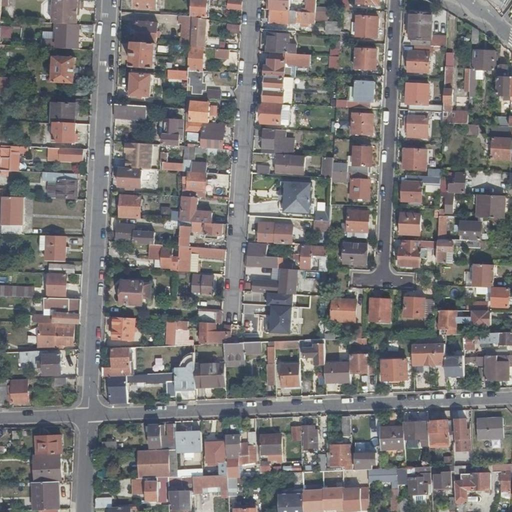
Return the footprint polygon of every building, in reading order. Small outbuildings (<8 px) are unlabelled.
[(58,25),(70,25),(77,25),(78,9),(83,9),(84,1),(76,0),(54,0),(53,24),(58,25)] [(135,0),(134,9),(156,10),(156,0),(135,0)] [(193,0),(192,17),(194,18),(207,18),(208,0),(193,0)] [(243,10),(243,1),(229,0),(228,8),(243,10)] [(316,13),(317,0),(308,0),(308,10),(290,9),(290,0),(267,0),(267,11),(270,11),(316,14),(316,13)] [(343,0),(342,9),(350,10),(351,0),(343,0)] [(316,14),(270,11),(269,23),(299,25),(310,26),(316,26),(316,21),(316,14)] [(328,13),(316,13),(316,14),(316,21),(327,21),(328,22),(328,13)] [(446,47),(446,37),(431,36),(432,14),(411,13),(410,32),(409,38),(409,40),(412,40),(411,46),(414,46),(428,46),(446,47)] [(377,38),(378,17),(357,16),(356,37),(377,38)] [(192,17),(179,17),(179,24),(183,25),(182,46),(190,47),(192,21),(192,17)] [(192,21),(190,47),(204,49),(205,49),(206,22),(192,21)] [(326,35),(340,35),(341,22),(328,22),(327,21),(326,35)] [(134,42),(134,43),(157,45),(159,24),(138,23),(136,43),(134,42)] [(46,48),(79,50),(79,30),(69,29),(70,25),(58,25),(58,35),(66,35),(66,43),(47,42),(46,48)] [(268,44),(267,53),(270,53),(296,55),(297,47),(292,46),(289,46),(289,38),(289,35),(270,34),(269,45),(268,44)] [(134,43),(132,68),(155,70),(157,45),(134,43)] [(190,52),(189,72),(203,73),(204,49),(190,47),(190,52)] [(217,49),(216,58),(228,59),(229,51),(217,49)] [(329,57),(339,58),(339,50),(330,49),(329,57)] [(375,70),(376,50),(356,50),(355,69),(375,70)] [(428,53),(413,52),(409,52),(408,72),(428,73),(429,53),(428,53)] [(495,71),(496,52),(471,52),(470,70),(483,71),(495,71)] [(293,79),(295,79),(296,68),(310,69),(310,56),(296,55),(270,53),(270,61),(269,61),(269,67),(266,67),(265,77),(284,79),(293,79)] [(53,83),(75,84),(76,59),(54,57),(53,83)] [(329,69),(338,69),(339,58),(329,57),(329,69)] [(511,96),(511,81),(511,79),(506,79),(507,66),(498,65),(497,71),(496,95),(506,96),(506,102),(511,102),(511,96)] [(453,68),(445,67),(445,80),(444,106),(443,112),(443,123),(459,124),(468,124),(468,112),(451,112),(453,68)] [(169,70),(168,80),(187,81),(187,71),(169,70)] [(483,71),(470,70),(470,81),(477,81),(483,82),(483,71)] [(203,73),(189,72),(189,79),(194,79),(193,95),(202,96),(202,90),(205,91),(205,86),(202,86),(203,73)] [(152,76),(131,74),(130,96),(151,97),(152,76)] [(0,88),(8,89),(9,78),(0,77),(0,88)] [(284,79),(265,77),(264,90),(283,92),(284,79)] [(293,79),(284,79),(283,92),(284,92),(293,92),(293,79)] [(469,94),(469,97),(477,98),(477,81),(470,81),(469,94)] [(336,108),(371,109),(371,102),(374,102),(375,83),(355,82),(355,101),(337,101),(336,108)] [(409,104),(408,111),(431,112),(443,112),(444,106),(428,105),(429,86),(408,85),(407,104),(409,104)] [(0,96),(10,97),(19,98),(19,89),(8,89),(0,88),(0,96)] [(283,92),(264,90),(263,103),(283,104),(284,92),(283,92)] [(206,99),(221,100),(221,93),(207,92),(206,99)] [(283,104),(292,105),(293,92),(284,92),(283,104)] [(0,108),(9,109),(10,97),(0,96),(0,108)] [(201,99),(188,97),(187,103),(193,103),(192,122),(209,123),(210,104),(200,103),(201,99)] [(51,124),(55,124),(74,126),(76,105),(53,104),(51,124)] [(116,105),(115,119),(146,121),(147,107),(116,105)] [(263,105),(262,124),(289,126),(290,106),(263,105)] [(431,112),(408,111),(408,117),(406,117),(406,126),(408,126),(408,130),(408,137),(427,138),(428,118),(431,118),(431,112)] [(373,135),(373,115),(353,115),(352,134),(373,135)] [(509,127),(510,117),(499,117),(496,117),(495,126),(496,126),(509,127)] [(164,134),(163,146),(166,146),(185,147),(185,145),(180,144),(180,137),(183,137),(184,120),(170,119),(169,134),(164,134)] [(224,126),(186,123),(186,132),(203,133),(202,149),(223,150),(224,126)] [(75,136),(76,126),(74,126),(55,124),(53,142),(78,144),(78,136),(75,136)] [(467,125),(459,124),(459,135),(477,136),(477,125),(467,125)] [(511,160),(511,142),(511,127),(509,127),(496,126),(495,145),(492,145),(492,148),(495,148),(495,160),(511,160)] [(286,140),(286,131),(265,129),(263,155),(278,155),(293,156),(294,141),(286,140)] [(199,143),(200,134),(188,133),(187,142),(199,143)] [(165,171),(184,172),(185,147),(166,146),(166,154),(168,155),(167,163),(165,163),(165,171)] [(0,171),(0,172),(10,172),(11,154),(27,154),(28,148),(0,147),(0,171)] [(185,147),(184,172),(190,172),(207,174),(208,165),(195,164),(193,164),(193,162),(189,162),(189,153),(195,154),(229,156),(229,151),(223,150),(202,149),(185,147)] [(368,174),(371,174),(372,148),(355,147),(354,166),(333,165),(333,170),(333,173),(368,174)] [(83,162),(84,151),(59,150),(59,161),(83,162)] [(404,169),(426,170),(426,151),(405,150),(404,169)] [(293,156),(278,155),(277,173),(304,175),(305,157),(293,156)] [(333,170),(333,165),(334,158),(325,158),(324,169),(333,170)] [(130,168),(120,168),(120,187),(142,188),(142,181),(150,182),(151,170),(138,169),(130,168)] [(324,178),(333,179),(333,173),(333,170),(324,169),(324,178)] [(188,190),(190,190),(194,190),(204,191),(206,191),(207,174),(190,172),(188,188),(188,190)] [(333,173),(333,179),(352,180),(351,198),(370,199),(371,181),(368,180),(368,174),(333,173)] [(56,199),(77,200),(78,176),(75,175),(43,174),(42,182),(57,183),(57,189),(47,189),(47,195),(54,195),(54,194),(57,194),(56,199)] [(455,179),(455,182),(455,184),(449,184),(449,192),(464,193),(465,174),(456,174),(455,179)] [(231,185),(231,176),(212,175),(212,180),(218,184),(231,185)] [(436,177),(406,175),(406,182),(403,182),(402,200),(410,201),(422,202),(423,185),(441,185),(441,183),(441,177),(436,177)] [(285,214),(311,215),(312,185),(286,183),(285,214)] [(455,194),(440,193),(440,197),(446,198),(445,212),(454,213),(455,194)] [(479,218),(504,219),(505,196),(480,195),(479,218)] [(120,217),(140,219),(141,197),(121,196),(120,217)] [(0,224),(0,234),(20,235),(22,198),(3,197),(2,225),(0,224)] [(199,199),(182,198),(181,219),(190,219),(190,223),(212,224),(213,212),(196,211),(197,205),(198,206),(199,199)] [(162,208),(162,215),(175,216),(176,208),(162,208)] [(348,238),(366,239),(366,233),(369,233),(370,213),(349,212),(348,224),(348,235),(348,238)] [(420,235),(421,215),(402,214),(401,234),(420,235)] [(453,222),(454,217),(443,217),(439,217),(438,240),(446,240),(446,235),(446,232),(447,222),(453,222)] [(181,222),(165,221),(164,228),(181,229),(181,222)] [(181,222),(181,229),(180,247),(190,248),(191,230),(191,227),(190,227),(190,223),(181,222)] [(330,233),(330,223),(315,222),(315,232),(330,233)] [(204,224),(190,223),(190,227),(191,227),(191,230),(207,231),(207,226),(204,226),(204,224)] [(467,241),(472,241),(472,240),(482,241),(482,224),(467,223),(467,229),(464,229),(464,233),(467,233),(467,236),(467,241)] [(223,225),(214,225),(212,224),(204,224),(204,226),(207,226),(207,231),(206,240),(217,240),(218,236),(223,236),(223,225)] [(261,224),(260,243),(293,245),(293,238),(293,228),(277,226),(277,225),(261,224)] [(133,241),(133,244),(152,245),(159,246),(159,234),(134,232),(134,225),(118,225),(117,241),(133,241)] [(46,262),(65,262),(66,237),(41,236),(41,245),(47,246),(46,262)] [(438,242),(403,241),(403,247),(400,248),(399,266),(420,267),(421,250),(423,250),(423,249),(438,250),(438,242)] [(480,249),(480,242),(472,241),(467,241),(453,241),(453,243),(439,242),(438,242),(438,250),(437,263),(452,264),(453,248),(480,249)] [(345,263),(367,265),(368,244),(345,243),(345,263)] [(162,268),(172,269),(173,259),(173,249),(163,248),(163,246),(159,246),(152,245),(151,261),(157,261),(162,262),(162,268)] [(246,260),(245,267),(282,269),(283,269),(283,263),(284,259),(266,258),(266,246),(249,245),(248,260),(246,260)] [(179,259),(178,272),(191,273),(192,254),(199,255),(205,255),(205,257),(226,259),(226,251),(214,250),(190,248),(180,247),(179,259)] [(312,257),(323,257),(327,257),(328,248),(303,247),(301,269),(311,269),(312,257)] [(192,254),(191,273),(198,273),(199,255),(192,254)] [(476,265),(474,288),(477,288),(491,289),(494,289),(495,265),(476,265)] [(268,294),(281,295),(281,293),(295,295),(296,270),(292,270),(283,269),(282,269),(281,283),(254,282),(254,292),(268,292),(268,294)] [(48,297),(66,298),(67,276),(48,276),(48,297)] [(202,297),(213,297),(214,278),(204,277),(202,297)] [(121,305),(142,307),(143,299),(149,300),(150,286),(143,285),(143,283),(122,282),(121,305)] [(0,286),(0,297),(34,299),(35,288),(0,286)] [(486,301),(493,302),(494,293),(491,292),(491,289),(477,288),(476,294),(486,295),(486,301)] [(510,308),(510,289),(494,289),(491,289),(491,292),(494,293),(493,302),(493,307),(510,308)] [(405,318),(434,319),(435,300),(426,300),(426,299),(406,298),(405,318)] [(74,325),(80,325),(81,300),(45,299),(45,316),(35,315),(35,317),(34,324),(40,324),(74,325)] [(332,321),(356,323),(357,301),(333,300),(332,321)] [(391,323),(391,300),(372,300),(371,323),(391,323)] [(473,311),(489,311),(489,303),(473,303),(473,311)] [(198,323),(200,323),(215,324),(221,324),(222,312),(202,310),(202,313),(199,313),(198,323)] [(454,331),(458,331),(458,323),(473,323),(473,327),(489,327),(489,311),(473,311),(458,311),(441,311),(441,331),(454,331)] [(135,319),(115,318),(114,339),(134,340),(135,319)] [(168,321),(167,347),(175,347),(176,321),(168,321)] [(176,321),(175,347),(187,346),(187,331),(181,330),(181,322),(176,321)] [(225,345),(230,344),(231,327),(224,326),(224,331),(223,334),(215,334),(215,331),(215,324),(200,323),(201,346),(225,345)] [(73,347),(74,325),(40,324),(39,349),(63,349),(63,346),(73,347)] [(511,332),(499,333),(499,342),(500,346),(511,345),(511,332)] [(499,342),(499,333),(474,334),(475,343),(484,343),(499,342)] [(475,343),(474,334),(465,334),(465,350),(475,350),(475,343)] [(368,349),(368,338),(359,339),(360,349),(368,349)] [(301,345),(301,341),(276,342),(276,347),(276,349),(301,348),(301,345)] [(262,353),(261,343),(230,344),(225,345),(225,354),(225,361),(245,360),(245,354),(262,353)] [(327,363),(326,345),(316,345),(316,348),(306,349),(301,349),(301,358),(316,358),(316,364),(327,364),(327,363)] [(437,364),(447,363),(446,345),(415,346),(416,365),(437,364)] [(131,348),(113,348),(114,367),(131,366),(131,362),(133,362),(133,352),(131,352),(131,348)] [(61,355),(61,351),(55,351),(36,352),(36,353),(29,353),(29,360),(36,359),(36,357),(44,356),(44,363),(39,363),(39,369),(44,369),(45,376),(63,375),(63,378),(66,378),(78,378),(78,370),(66,371),(63,373),(62,355),(61,355)] [(195,355),(195,352),(193,353),(189,354),(187,356),(183,358),(185,360),(183,362),(181,366),(181,370),(181,372),(176,372),(176,374),(177,392),(186,392),(185,387),(189,387),(189,392),(197,391),(197,388),(196,365),(195,355)] [(377,377),(376,362),(371,362),(371,355),(359,355),(359,352),(353,352),(353,355),(353,356),(354,373),(369,373),(370,377),(377,377)] [(225,361),(225,354),(195,355),(196,365),(225,364),(225,361)] [(457,356),(447,357),(447,363),(447,366),(447,376),(466,375),(465,362),(465,356),(457,356)] [(486,356),(476,356),(476,362),(476,365),(486,365),(486,362),(486,356)] [(276,360),(269,360),(269,364),(267,364),(268,382),(277,382),(276,360)] [(384,380),(409,380),(408,360),(384,360),(384,380)] [(352,382),(352,362),(327,363),(327,364),(327,383),(352,382)] [(486,362),(486,365),(486,368),(487,381),(498,381),(498,362),(486,362)] [(509,362),(498,362),(498,381),(509,381),(509,367),(509,362)] [(227,384),(226,366),(225,364),(196,365),(197,388),(207,387),(207,385),(227,384)] [(284,387),(302,386),(301,364),(284,364),(284,377),(284,380),(284,387)] [(114,367),(103,367),(102,377),(103,377),(110,376),(132,376),(131,366),(114,367)] [(176,374),(138,375),(132,376),(110,376),(111,404),(129,404),(128,396),(128,383),(146,382),(146,384),(167,383),(168,397),(177,396),(177,392),(176,374)] [(66,378),(63,378),(55,379),(55,386),(67,386),(66,378)] [(29,380),(12,380),(13,395),(9,395),(10,403),(29,403),(29,380)] [(352,435),(351,416),(344,417),(345,436),(352,435)] [(479,439),(504,437),(503,418),(478,419),(479,439)] [(465,441),(469,441),(469,439),(472,439),(471,430),(468,430),(468,420),(457,420),(458,439),(465,439),(465,441)] [(431,432),(429,433),(430,441),(430,445),(450,444),(449,421),(430,422),(431,432)] [(421,433),(429,433),(428,422),(405,423),(405,434),(421,433)] [(169,447),(169,450),(177,449),(177,434),(176,424),(168,424),(169,447)] [(150,425),(150,432),(151,448),(162,447),(162,439),(165,439),(164,425),(150,425)] [(302,440),(302,426),(294,427),(294,440),(302,440)] [(305,448),(316,448),(316,436),(319,436),(318,429),(316,429),(315,426),(304,426),(304,433),(305,433),(305,448)] [(400,427),(381,428),(381,443),(382,448),(405,446),(405,434),(405,427),(400,427)] [(21,438),(20,428),(12,428),(12,438),(21,438)] [(229,478),(238,477),(249,477),(249,474),(243,474),(243,476),(240,476),(240,470),(243,469),(243,462),(251,461),(251,460),(257,460),(256,432),(250,432),(250,443),(250,454),(244,454),(244,456),(239,457),(239,452),(241,452),(241,444),(241,436),(227,436),(228,475),(229,478)] [(202,433),(177,434),(177,449),(177,452),(186,451),(186,457),(193,457),(193,451),(203,451),(202,433)] [(262,454),(269,454),(271,454),(271,456),(274,456),(274,454),(283,453),(283,436),(261,437),(262,454)] [(60,454),(63,454),(62,437),(37,437),(38,455),(60,454)] [(220,475),(226,475),(225,442),(207,443),(208,463),(220,463),(220,475)] [(250,443),(241,444),(241,452),(239,452),(239,457),(244,456),(244,454),(250,454),(250,443)] [(356,454),(366,454),(366,444),(356,444),(356,454)] [(331,466),(353,465),(353,462),(351,462),(350,445),(331,446),(331,453),(331,466)] [(177,449),(169,450),(170,477),(178,477),(178,470),(177,452),(177,449)] [(163,477),(169,477),(170,477),(169,450),(167,450),(140,451),(140,478),(147,478),(159,477),(163,477)] [(430,451),(430,465),(440,465),(440,451),(430,451)] [(369,469),(374,469),(377,469),(377,453),(366,454),(356,454),(357,470),(369,469)] [(62,482),(60,454),(38,455),(35,455),(37,483),(57,482),(60,482),(62,482)] [(455,466),(455,458),(446,458),(447,466),(455,466)] [(502,491),(511,492),(511,480),(511,464),(500,464),(493,465),(493,472),(501,471),(501,480),(502,491)] [(455,466),(447,466),(438,467),(439,474),(435,475),(436,489),(452,488),(452,472),(455,472),(455,469),(455,466)] [(427,483),(432,483),(432,467),(430,467),(422,467),(422,470),(423,478),(411,478),(412,495),(428,494),(427,483)] [(392,511),(399,511),(399,498),(398,471),(398,468),(395,469),(395,472),(387,472),(387,480),(393,480),(393,489),(391,489),(391,493),(392,493),(392,511)] [(370,480),(387,480),(387,472),(382,472),(382,469),(377,469),(374,469),(374,471),(370,471),(370,480)] [(304,480),(303,472),(296,472),(296,483),(304,483),(304,480)] [(457,511),(456,511),(464,511),(465,507),(468,503),(467,490),(491,489),(490,472),(472,473),(472,478),(457,479),(457,482),(456,482),(456,498),(457,511)] [(223,496),(229,496),(229,478),(228,475),(226,475),(220,475),(204,476),(194,476),(195,497),(206,496),(206,493),(203,493),(203,486),(223,485),(223,492),(223,496)] [(229,478),(229,496),(238,496),(238,477),(229,478)] [(159,481),(148,482),(148,489),(148,500),(159,500),(166,500),(165,487),(159,487),(159,481)] [(47,510),(58,510),(57,482),(37,483),(34,483),(36,511),(47,510)] [(206,493),(223,492),(223,485),(203,486),(203,493),(206,493)] [(173,510),(192,509),(192,490),(186,490),(186,488),(183,488),(183,491),(173,491),(173,510)] [(345,511),(370,510),(369,489),(344,490),(344,491),(345,511)] [(281,511),(305,511),(304,492),(294,493),(281,493),(282,507),(281,507),(281,511)] [(399,498),(399,511),(407,511),(407,498),(399,498)]
